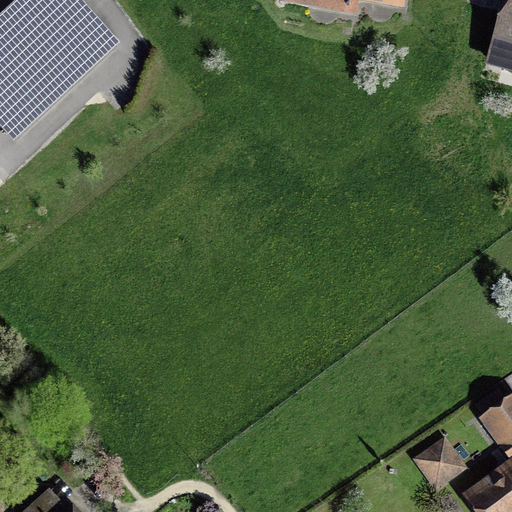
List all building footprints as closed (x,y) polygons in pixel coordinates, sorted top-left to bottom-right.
[(7,57),(0,49),(0,120),(14,136),(113,44),(72,0),(35,0),(50,17),(7,57)] [(511,0),(493,65),(511,70),(511,0)] [(479,511),(511,511),(511,402),(485,421),(511,458),(511,463),(468,495),(479,511)] [(419,461),(437,486),(461,468),(444,444),(419,461)] [(69,511),(61,503),(65,500),(55,488),(28,511),(69,511)]
